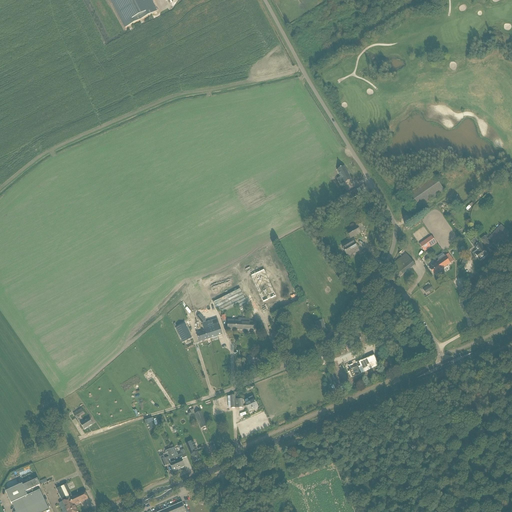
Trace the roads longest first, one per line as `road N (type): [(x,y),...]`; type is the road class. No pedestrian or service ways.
road 1 (unclassified): [(378,276),(394,241),(390,215),(264,0)]
road 2 (tertiary): [(170,489),(416,378)]
road 3 (track): [(24,460),(212,396)]
road 4 (unclassified): [(232,388),(310,353),(378,276)]
